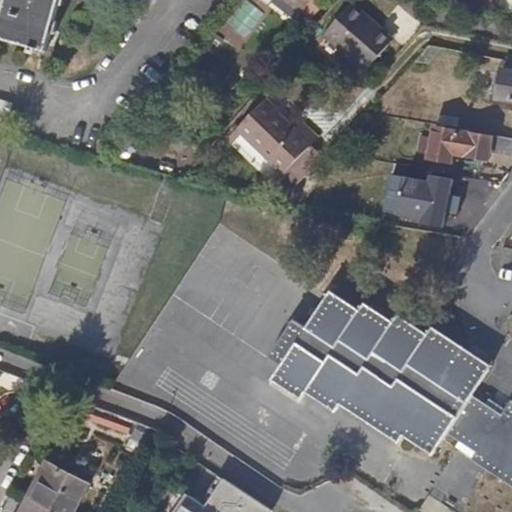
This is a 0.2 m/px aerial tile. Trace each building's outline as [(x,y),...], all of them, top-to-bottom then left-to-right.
[(43,46),(49,47),(55,28),(63,0),(10,0),(1,34),(35,44),(43,46)] [(284,0),(301,13),(311,0),(284,0)] [(511,0),(503,0),(501,10),(511,12),(511,0)] [(346,55),(365,71),(387,45),(372,33),(377,26),(351,3),(323,35),(346,55)] [(372,33),(387,45),(392,39),(377,26),(372,33)] [(430,46),(416,61),(428,64),(441,48),(430,46)] [(511,73),(504,71),(497,99),(511,102),(511,73)] [(0,100),(0,126),(6,128),(13,104),(0,100)] [(273,183),(287,197),(298,186),(308,175),(323,159),(310,146),(317,139),(301,123),(293,130),(263,101),(227,139),(232,144),(273,183)] [(511,154),(511,137),(491,134),(491,138),(457,132),(452,154),(487,160),(489,150),(511,154)] [(432,176),(422,225),(444,229),(453,180),(432,176)] [(344,405),(401,445),(407,436),(436,456),(453,432),(467,442),(482,452),(478,458),(477,460),(511,483),(511,407),(509,413),(505,419),(490,409),(475,399),(495,371),(437,330),(430,339),(402,318),(396,325),(368,306),(362,313),(334,294),(310,329),(298,320),(270,359),(283,368),(274,381),(304,401),(309,394),(338,414),(344,405)] [(505,419),(509,413),(494,402),(490,409),(505,419)] [(463,447),(478,458),(482,452),(467,442),(463,447)] [(76,511),(90,485),(48,463),(38,482),(46,485),(35,507),(32,511),(76,511)] [(246,511),(198,480),(177,511),(246,511)] [(38,482),(27,503),(35,507),(46,485),(38,482)] [(27,503),(22,511),(32,511),(35,507),(27,503)]
